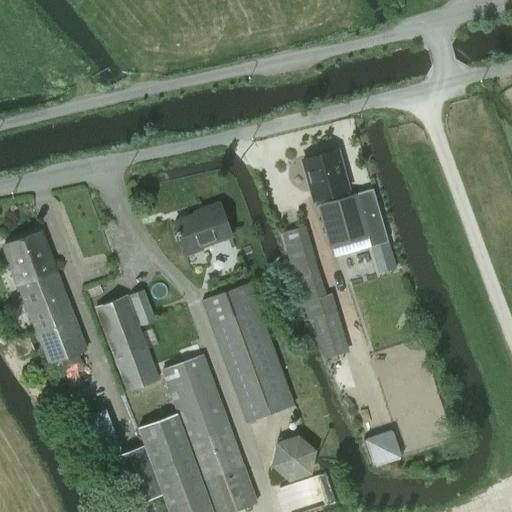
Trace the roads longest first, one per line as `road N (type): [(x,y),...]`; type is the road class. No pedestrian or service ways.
road 1 (unclassified): [(0,193),(445,84)]
road 2 (unclassified): [(430,28),(0,129)]
road 3 (track): [(11,0),(84,81),(92,105)]
